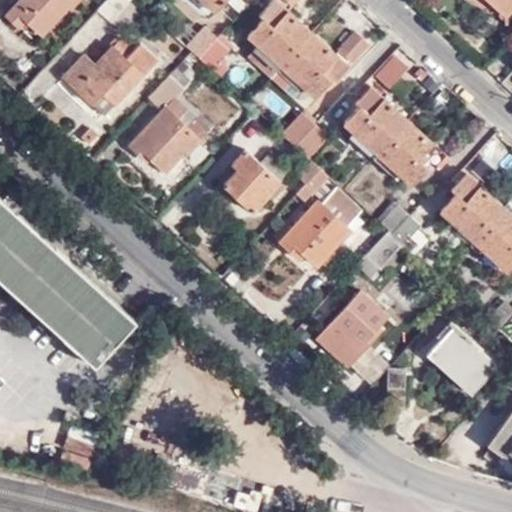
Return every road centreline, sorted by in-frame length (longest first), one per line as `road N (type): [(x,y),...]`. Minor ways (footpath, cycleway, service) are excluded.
road 1 (secondary): [(511,502),(375,457),(349,438),(0,119)]
road 2 (residential): [(378,2),(511,128)]
